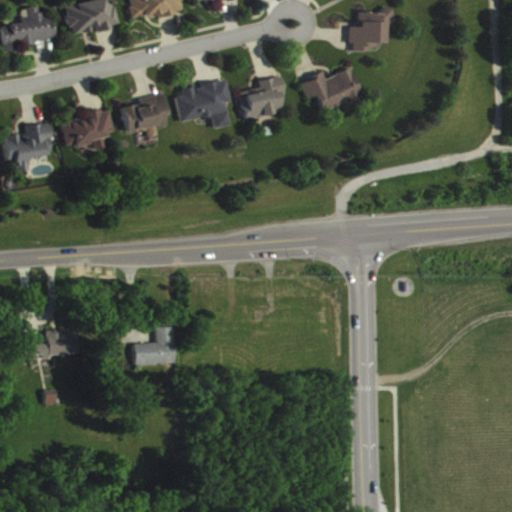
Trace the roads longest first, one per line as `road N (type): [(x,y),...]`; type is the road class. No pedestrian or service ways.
road 1 (secondary): [(0,260),(511,221)]
road 2 (residential): [(0,89),(291,22)]
road 3 (tertiary): [(369,511),(362,235)]
